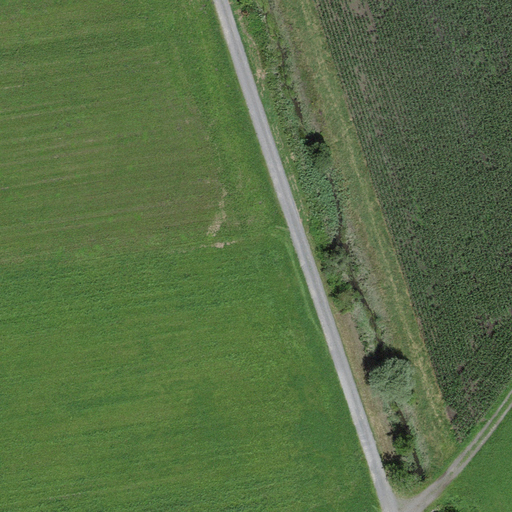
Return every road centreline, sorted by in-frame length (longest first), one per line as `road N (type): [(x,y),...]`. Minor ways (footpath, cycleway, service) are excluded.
road 1 (track): [(222,0),(389,511)]
road 2 (track): [(410,511),(511,397)]
